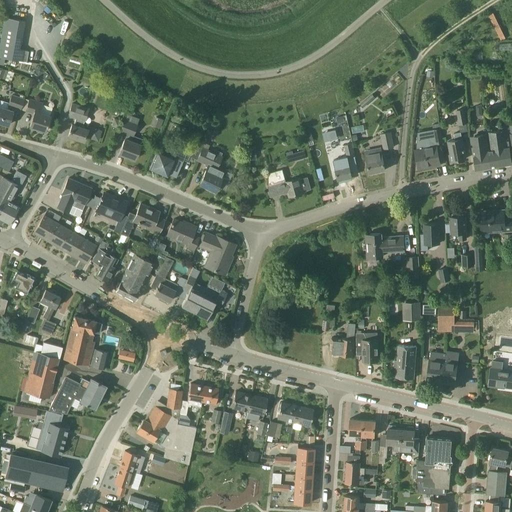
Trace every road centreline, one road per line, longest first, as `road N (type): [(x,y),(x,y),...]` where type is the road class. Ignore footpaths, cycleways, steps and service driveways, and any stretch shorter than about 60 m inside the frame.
road 1 (unclassified): [(103,0),(187,64),(233,76),(271,74),(313,58),(387,0)]
road 2 (residential): [(399,192),(418,56),(497,0)]
road 3 (residential): [(264,236),(56,155)]
road 4 (tertiary): [(77,511),(102,444),(162,341)]
road 5 (tertiary): [(162,341),(139,314),(5,243)]
road 6 (unclassified): [(264,236),(399,192)]
road 7 (tertiary): [(337,383),(473,417)]
road 8 (residential): [(327,511),(337,383)]
road 9 (unclassified): [(230,353),(264,236)]
